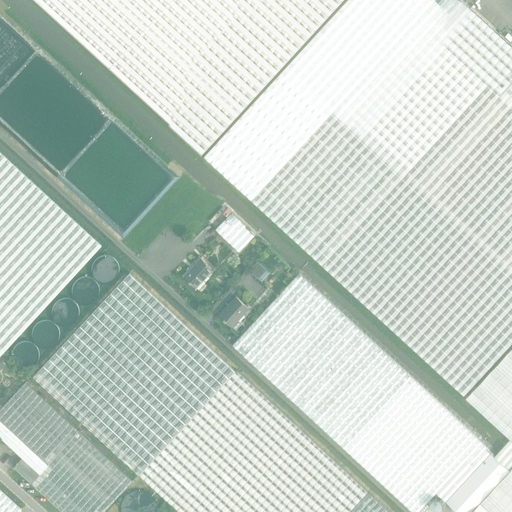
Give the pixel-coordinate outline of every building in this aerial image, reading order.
[(35,0),(202,151),(340,0),(35,0)] [(449,31),(415,0),(348,0),(205,157),(465,395),(511,343),(511,106),(440,41),(449,31)] [(462,0),(415,0),(449,31),(440,41),(511,106),(511,45),(462,0)] [(0,353),(99,244),(0,152),(0,353)] [(245,227),(247,225),(233,212),(216,230),(230,243),(239,252),(255,235),(245,227)] [(213,269),(201,257),(183,277),(196,288),(213,269)] [(117,276),(117,273),(117,271),(116,268),(115,266),(114,264),(112,263),(109,261),(107,261),(104,260),(102,261),(99,261),(97,263),(95,264),(94,266),(92,268),(92,271),(91,273),(92,276),(92,278),(94,280),(95,282),(97,284),(99,285),(102,286),(104,286),(107,286),(109,285),(112,284),(114,283),(115,281),(116,278),(117,276)] [(267,269),(258,260),(249,270),(259,278),(267,269)] [(72,332),(32,376),(59,400),(138,474),(138,475),(178,511),(346,511),(366,490),(312,440),(270,400),(246,378),(236,369),(235,370),(186,324),(128,271),(72,332)] [(446,501),(491,452),(487,448),(488,447),(299,273),(233,345),(413,511),(418,511),(436,493),(446,501)] [(96,298),(97,295),(96,293),(96,291),(95,288),(93,286),(91,285),(89,284),(87,283),(84,282),(82,283),(79,283),(77,284),(75,286),(73,287),(72,289),(71,292),(71,294),(71,297),(71,299),(72,301),(73,303),(75,305),(77,307),(79,308),(82,308),(84,308),(87,308),(89,307),(91,306),(93,304),(95,302),(96,300),(96,298)] [(236,297),(219,315),(232,326),(236,330),(242,323),(238,320),(248,308),(236,297)] [(76,319),(76,317),(76,314),(75,311),(74,309),(72,307),(70,305),(67,304),(65,304),(62,304),(59,304),(57,305),(55,307),(53,309),(51,311),(51,314),(50,317),(51,319),(51,322),(53,324),(55,326),(57,328),(59,329),(62,330),(65,330),(67,329),(70,328),(72,326),(74,324),(75,322),(76,319)] [(57,340),(58,338),(57,335),(57,332),(55,330),(54,328),(52,326),(49,325),(47,325),(44,325),(41,325),(39,326),(37,327),(35,329),(33,331),(32,334),(32,336),(32,339),(32,341),(33,344),(35,346),(37,348),(39,349),(41,350),(44,350),(47,350),(49,350),(52,349),(54,347),(55,345),(57,343),(57,340)] [(38,361),(38,358),(38,356),(37,353),(36,351),(35,349),(33,347),(30,346),(28,345),(25,345),(23,345),(20,346),(18,347),(16,349),(14,351),(13,353),(13,356),(12,358),(13,361),(13,363),(14,365),(16,367),(18,369),(20,370),(23,371),(25,371),(28,371),(30,370),(33,369),(35,367),(36,365),(37,363),(38,361)] [(469,511),(511,511),(511,345),(464,397),(510,439),(495,455),(509,469),(469,511)] [(9,400),(0,410),(0,419),(48,465),(31,484),(61,511),(103,511),(132,481),(25,382),(9,400)] [(0,437),(22,458),(13,468),(31,484),(48,465),(0,419),(0,437)] [(446,501),(457,511),(469,511),(509,469),(495,455),(491,452),(446,501)] [(0,511),(19,511),(21,510),(0,490),(0,511)] [(158,511),(159,510),(158,504),(155,498),(151,494),(146,491),(140,490),(134,491),(129,494),(125,498),(122,503),(121,509),(121,511),(158,511)] [(366,490),(346,511),(390,511),(374,497),(366,490)]
